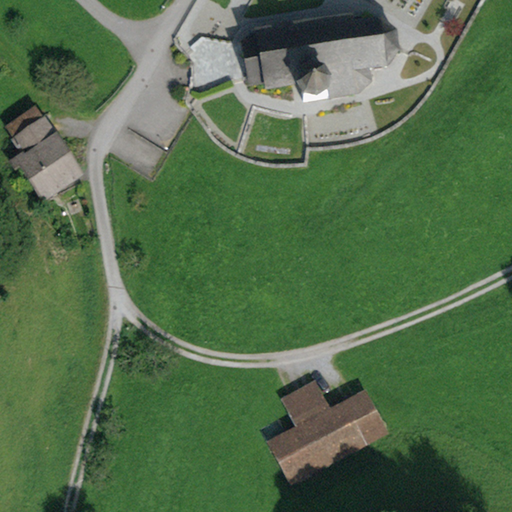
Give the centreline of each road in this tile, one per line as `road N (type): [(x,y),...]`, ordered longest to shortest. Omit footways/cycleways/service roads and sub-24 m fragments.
road 1 (track): [(511,280),(280,366),(206,355),(121,317)]
road 2 (track): [(121,317),(96,156),(150,48)]
road 3 (track): [(121,317),(68,511)]
road 4 (residential): [(87,0),(150,48),(182,0)]
